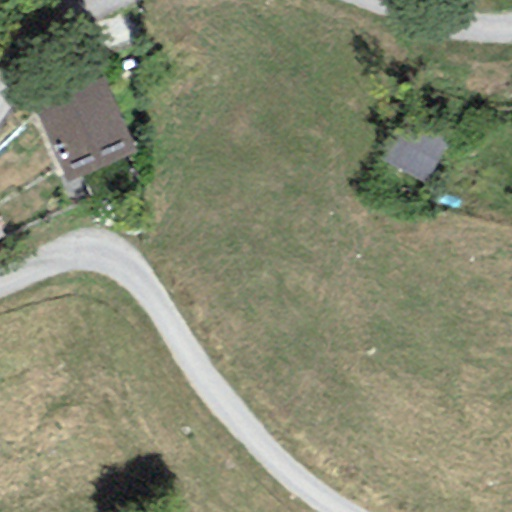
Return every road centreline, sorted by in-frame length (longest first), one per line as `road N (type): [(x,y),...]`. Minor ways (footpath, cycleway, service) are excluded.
road 1 (unclassified): [(0,283),(87,252),(126,267),(237,421),(338,511)]
road 2 (unclassified): [(511,27),(461,25),(375,0)]
road 3 (unclassified): [(93,0),(44,28),(0,93)]
